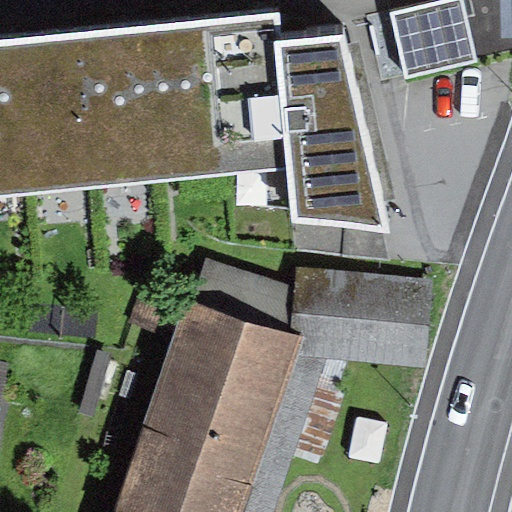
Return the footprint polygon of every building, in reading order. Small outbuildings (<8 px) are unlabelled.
[(0,176),(291,148),(294,193),(390,200),(346,5),(280,11),(279,0),(192,0),(177,2),(113,9),(51,14),(0,18),(0,176)] [(467,0),(443,0),(396,12),(412,79),(483,62),(467,0)] [(206,261),(119,511),(248,511),(303,361),(327,363),(426,371),(433,282),(294,270),(293,291),(206,261)] [(98,354),(78,415),(92,420),(112,358),(98,354)] [(0,403),(8,360),(0,357),(0,403)] [(303,361),(248,511),(274,511),(327,363),(303,361)] [(361,432),(353,463),(383,470),(391,440),(361,432)]
